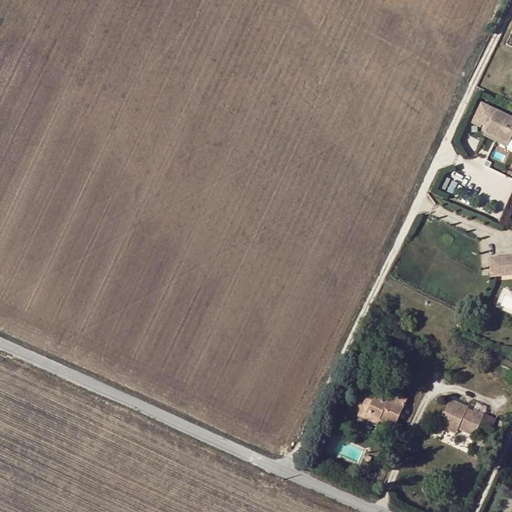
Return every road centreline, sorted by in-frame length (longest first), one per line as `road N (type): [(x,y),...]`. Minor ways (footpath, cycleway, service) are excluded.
road 1 (residential): [(283,466),(511,0)]
road 2 (unclassified): [(0,340),(283,466)]
